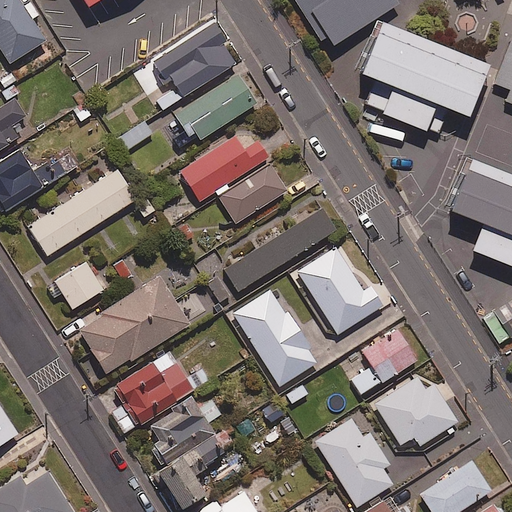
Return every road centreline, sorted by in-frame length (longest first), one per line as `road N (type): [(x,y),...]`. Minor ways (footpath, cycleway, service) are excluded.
road 1 (residential): [(511,423),(241,0)]
road 2 (residential): [(0,298),(134,511)]
